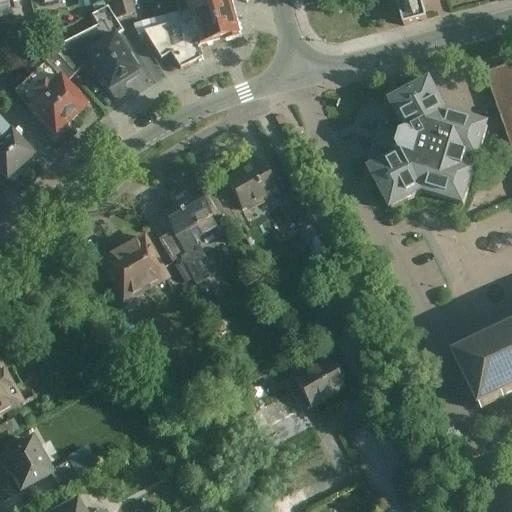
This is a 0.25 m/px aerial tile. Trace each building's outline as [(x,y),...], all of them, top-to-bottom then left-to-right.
[(0,0),(0,21),(4,20),(0,4),(0,3),(14,0),(0,0)] [(116,0),(120,17),(138,13),(134,0),(116,0)] [(227,0),(191,10),(193,19),(146,33),(165,60),(174,55),(183,71),(205,60),(202,50),(245,38),(234,0),(227,0)] [(227,0),(187,0),(191,10),(227,0)] [(387,0),(390,7),(398,5),(403,25),(427,19),(422,0),(387,0)] [(90,63),(112,94),(144,73),(120,37),(126,34),(109,8),(93,16),(101,28),(54,51),(78,76),(90,63)] [(511,66),(486,75),(511,148),(511,336),(455,361),(477,418),(511,402),(511,469),(507,471),(511,483),(511,66)] [(59,139),(92,109),(64,78),(53,87),(49,83),(36,95),(41,99),(30,108),(59,139)] [(491,128),(449,113),(431,81),(387,104),(404,137),(401,139),(399,145),(396,153),(398,156),(367,172),(391,216),(424,198),(466,212),(480,163),(491,128)] [(13,134),(0,120),(0,174),(10,185),(39,159),(14,133),(13,134)] [(279,191),(263,163),(229,182),(245,210),(279,191)] [(219,230),(197,193),(163,214),(175,234),(161,241),(189,290),(217,274),(192,233),(199,229),(205,238),(219,230)] [(175,281),(149,239),(103,267),(128,309),(175,281)] [(7,375),(0,362),(0,427),(28,411),(18,392),(23,389),(13,372),(7,375)] [(349,393),(331,362),(296,382),(314,413),(349,393)] [(58,480),(36,443),(1,463),(23,501),(58,480)]
